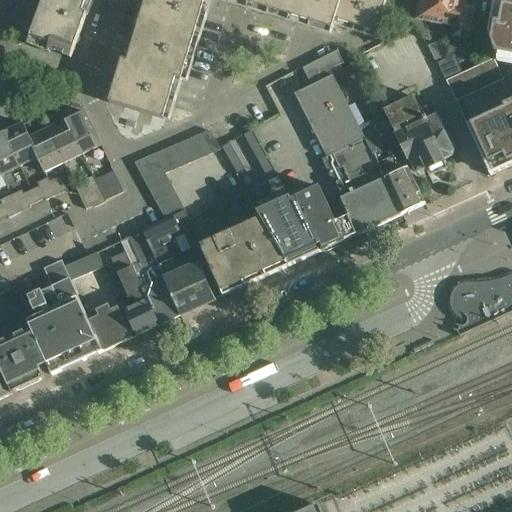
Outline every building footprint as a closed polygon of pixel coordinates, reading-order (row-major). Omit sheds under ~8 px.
[(44,0),(30,38),(51,46),(49,51),(71,59),(87,15),(83,13),(87,0),(44,0)] [(195,39),(206,0),(143,0),(141,7),(144,7),(140,22),(195,39)] [(290,18),(295,0),(250,0),(249,6),(290,18)] [(332,31),(335,21),(341,0),(295,0),(290,18),(332,31)] [(376,34),(386,0),(341,0),(335,21),(376,34)] [(418,21),(441,25),(445,0),(415,0),(422,1),(418,21)] [(445,0),(441,25),(470,31),(474,9),(464,7),(465,0),(445,0)] [(511,1),(505,0),(494,0),(488,34),(497,59),(446,82),(490,177),(511,167),(511,1)] [(128,63),(183,79),(195,39),(140,22),(135,37),(132,36),(129,48),(132,49),(128,63)] [(445,58),(439,43),(428,48),(435,63),(445,58)] [(378,167),(379,167),(377,162),(374,156),(371,157),(339,89),(330,71),(342,65),(337,55),(303,71),(311,87),(295,95),(326,158),(322,161),(341,202),(349,218),(357,236),(357,237),(402,216),(378,167)] [(114,89),(109,104),(164,121),(176,80),(182,81),(183,79),(128,63),(122,61),(117,77),(114,76),(111,88),(114,89)] [(424,123),(413,99),(386,111),(409,161),(411,160),(417,174),(426,170),(426,172),(445,163),(444,161),(452,157),(454,153),(450,145),(456,142),(454,136),(447,139),(446,137),(447,133),(440,120),(439,118),(436,117),(424,123)] [(85,113),(67,122),(83,155),(101,147),(85,113)] [(67,122),(49,131),(65,164),(83,155),(67,122)] [(39,159),(30,139),(23,125),(5,134),(21,168),(39,159)] [(49,131),(30,139),(39,159),(46,173),(65,164),(49,131)] [(200,136),(211,156),(221,151),(210,132),(200,136)] [(251,132),(243,136),(249,145),(256,141),(251,132)] [(5,134),(0,136),(0,170),(3,176),(21,168),(5,134)] [(200,136),(191,140),(202,160),(211,156),(200,136)] [(191,140),(181,144),(192,164),(202,160),(191,140)] [(256,141),(249,145),(254,154),(261,150),(256,141)] [(181,144),(172,148),(183,168),(192,164),(181,144)] [(229,144),(221,148),(227,157),(234,153),(229,144)] [(172,148),(162,152),(173,172),(183,168),(172,148)] [(261,150),(254,154),(259,163),(266,159),(261,150)] [(162,152),(134,164),(145,185),(166,175),(173,172),(162,152)] [(234,153),(227,157),(232,166),(240,162),(234,153)] [(377,162),(379,167),(378,167),(402,216),(425,206),(400,155),(382,164),(380,160),(377,162)] [(266,159),(259,163),(264,172),(271,168),(266,159)] [(240,162),(232,166),(237,175),(245,171),(240,162)] [(271,168),(264,172),(269,182),(276,177),(276,176),(271,168)] [(123,193),(114,172),(95,181),(93,178),(74,187),(86,211),(94,207),(94,209),(105,203),(104,202),(123,193)] [(150,194),(172,185),(166,175),(145,185),(150,194)] [(156,203),(177,194),(172,185),(150,194),(156,203)] [(24,195),(29,207),(44,200),(38,188),(24,195)] [(344,243),(344,242),(357,236),(349,218),(336,224),(319,188),(296,198),(297,199),(295,200),(306,225),(319,253),(321,252),(321,253),(344,243)] [(244,189),(243,190),(244,191),(257,214),(273,241),(289,268),(290,268),(297,264),(298,266),(303,263),(303,262),(321,253),(321,252),(319,253),(306,225),(295,200),(292,201),(291,202),(290,199),(283,202),(259,213),(252,202),(244,189)] [(244,191),(243,190),(213,203),(225,229),(230,240),(213,248),(220,263),(210,268),(212,272),(223,298),(289,268),(273,241),(257,214),(244,191)] [(161,213),(182,203),(177,194),(156,203),(161,213)] [(182,203),(161,213),(166,222),(175,218),(185,213),(187,212),(182,203)] [(185,240),(152,255),(180,318),(181,317),(214,302),(215,302),(204,276),(212,272),(210,268),(185,213),(175,218),(185,240)] [(26,231),(33,248),(75,231),(68,215),(26,231)] [(142,233),(152,255),(185,240),(175,218),(166,222),(142,233)] [(152,255),(142,233),(129,240),(141,264),(133,269),(143,291),(159,327),(180,318),(152,255)] [(136,338),(159,327),(143,291),(126,254),(111,261),(118,276),(129,301),(121,304),(136,338)] [(44,308),(46,313),(27,322),(31,330),(47,366),(52,377),(62,372),(61,370),(98,353),(99,355),(104,352),(91,324),(65,270),(65,269),(62,262),(44,270),(52,289),(42,293),(29,299),(35,313),(44,308)] [(0,296),(11,291),(0,268),(0,296)] [(511,313),(511,274),(510,275),(508,275),(505,277),(500,279),(494,281),(484,283),(478,283),(467,283),(466,283),(462,284),(461,285),(458,286),(455,288),(453,291),(452,292),(451,293),(450,295),(450,297),(449,298),(449,300),(449,301),(449,303),(449,305),(449,307),(449,308),(451,311),(452,314),(453,315),(456,318),(458,320),(461,321),(459,327),(457,333),(459,338),(511,313)] [(91,324),(104,352),(133,339),(120,311),(114,314),(111,307),(99,313),(102,320),(91,324)] [(40,369),(47,366),(31,330),(20,336),(0,344),(0,370),(12,396),(45,380),(40,369)] [(0,400),(12,396),(0,370),(0,400)]
